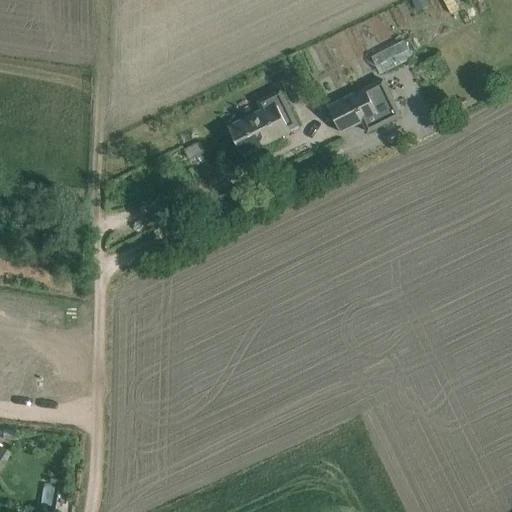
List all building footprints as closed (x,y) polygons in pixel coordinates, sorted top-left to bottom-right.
[(425,0),(419,0),(413,3),(416,11),(427,5),(425,0)] [(379,70),(415,58),(409,39),(373,50),(379,70)] [(383,78),(327,106),(340,132),(362,121),(367,132),(401,115),(383,78)] [(282,88),(257,101),(262,110),(228,127),(242,156),(290,132),(289,130),(300,124),(282,88)] [(199,144),(183,152),(187,159),(202,151),(199,144)] [(0,394),(6,395),(10,373),(4,372),(6,355),(33,359),(39,321),(0,315),(0,394)] [(0,470),(9,454),(0,447),(0,470)]
